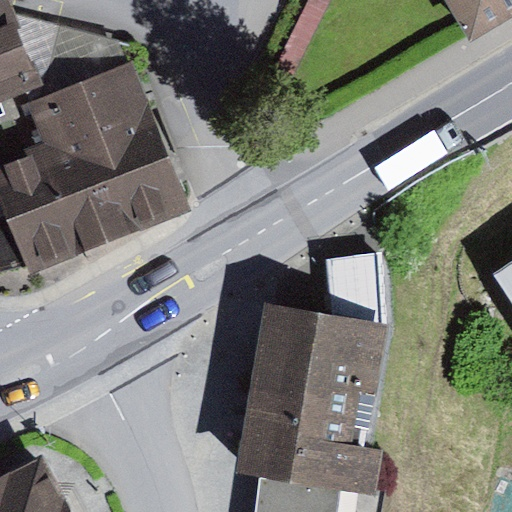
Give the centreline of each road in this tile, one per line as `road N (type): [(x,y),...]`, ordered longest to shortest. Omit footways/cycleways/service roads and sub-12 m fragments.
road 1 (primary): [(511,86),(256,235)]
road 2 (primary): [(256,235),(83,336)]
road 3 (residential): [(83,336),(160,511)]
road 4 (residential): [(256,235),(190,81)]
